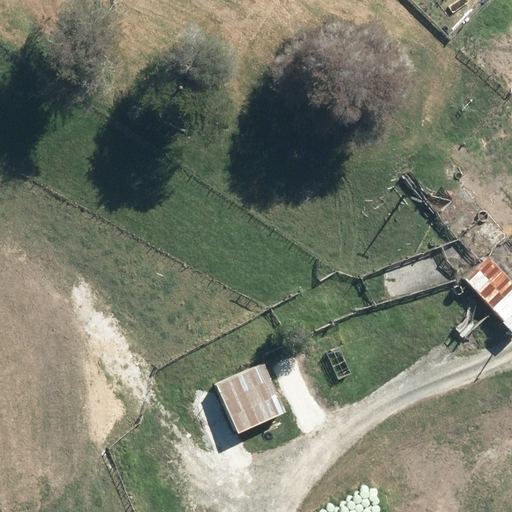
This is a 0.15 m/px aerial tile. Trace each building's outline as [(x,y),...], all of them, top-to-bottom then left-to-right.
[(439,19),(450,29),(459,19),(448,9),(439,19)] [(475,145),(486,156),(494,148),(483,138),(475,145)] [(466,145),(453,156),(468,172),(480,161),(466,145)] [(460,183),(478,202),(494,189),(476,169),(460,183)] [(485,209),(511,237),(511,236),(511,197),(505,190),(485,209)] [(511,283),(489,257),(464,279),(511,332),(511,283)] [(256,364),(206,385),(226,432),(276,411),(256,364)] [(317,368),(310,369),(313,380),(320,378),(317,368)] [(293,372),(269,382),(276,397),(300,387),(293,372)] [(160,502),(165,511),(182,511),(172,495),(160,502)]
